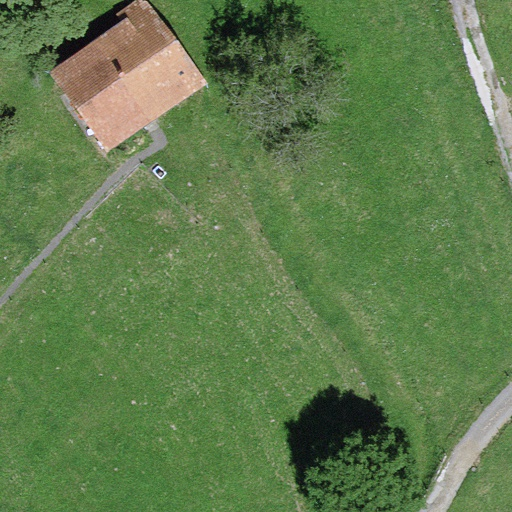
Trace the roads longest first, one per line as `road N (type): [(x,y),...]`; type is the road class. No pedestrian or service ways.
road 1 (track): [(463,0),(511,161)]
road 2 (track): [(511,400),(481,431),(432,511)]
